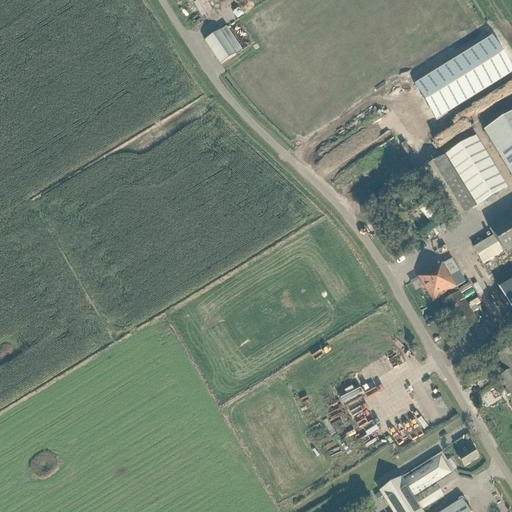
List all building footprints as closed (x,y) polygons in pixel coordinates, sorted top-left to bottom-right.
[(219,32),(205,41),(221,65),(235,56),(219,32)] [(477,60),(399,108),(421,143),(499,95),(477,60)] [(511,114),(484,132),(511,178),(511,114)] [(476,137),(420,172),(451,223),(507,188),(476,137)] [(424,204),(418,208),(430,225),(436,220),(424,204)] [(511,215),(489,230),(506,257),(511,253),(511,215)] [(493,236),(473,249),(483,265),(503,253),(493,236)] [(439,299),(457,289),(464,285),(451,262),(435,271),(434,269),(417,279),(432,303),(439,299)] [(511,281),(499,289),(511,311),(511,281)] [(459,292),(457,289),(439,299),(442,302),(440,303),(459,336),(479,324),(460,292),(459,292)] [(511,354),(508,349),(497,356),(508,374),(501,379),(511,396),(511,354)] [(471,370),(462,376),(465,381),(474,375),(471,370)] [(470,446),(457,454),(465,467),(478,458),(470,446)] [(414,500),(422,511),(444,497),(440,491),(458,480),(442,453),(431,460),(431,461),(407,477),(419,497),(414,500)] [(419,497),(407,477),(381,493),(376,496),(379,500),(383,497),(392,511),(468,511),(466,508),(463,509),(460,503),(445,511),(421,511),(422,511),(414,500),(419,497)]
